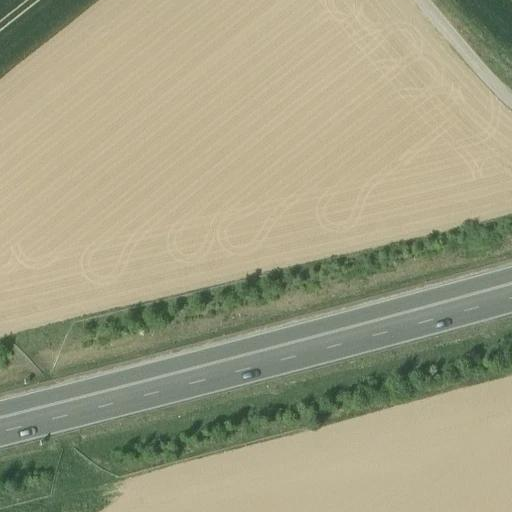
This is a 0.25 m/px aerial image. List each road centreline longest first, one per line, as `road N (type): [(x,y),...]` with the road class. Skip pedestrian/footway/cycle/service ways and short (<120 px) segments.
road 1 (trunk): [(0,424),(511,290)]
road 2 (track): [(511,108),(419,0)]
